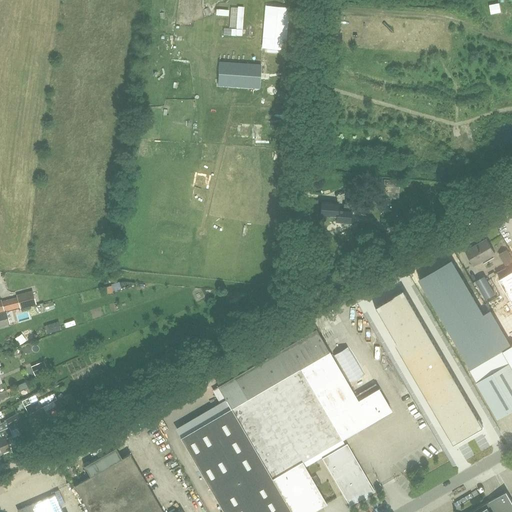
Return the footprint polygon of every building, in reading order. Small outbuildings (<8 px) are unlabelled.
[(219,62),(218,86),(259,88),(260,77),(260,65),(219,62)] [(374,189),(375,177),(362,175),(360,188),(372,189),(374,189)] [(321,202),(320,216),(336,217),(336,222),(350,223),(351,211),(362,212),(363,198),(347,196),(346,210),(343,209),(338,209),(338,203),(321,202)] [(474,266),(495,254),(487,240),(466,252),(474,266)] [(511,261),(511,258),(511,257),(503,262),(505,266),(511,261)] [(429,273),(419,279),(472,370),(505,350),(484,314),(452,260),(429,273)] [(511,272),(499,280),(511,301),(511,272)] [(485,299),(495,294),(485,276),(476,282),(485,299)] [(20,308),(36,304),(32,291),(17,295),(20,308)] [(374,308),(454,445),(483,428),(404,291),(374,308)] [(7,311),(19,308),(17,299),(4,303),(7,311)] [(7,313),(0,314),(0,327),(10,324),(7,313)] [(59,322),(47,325),(49,333),(61,330),(59,322)] [(312,511),(326,504),(301,462),(322,450),(326,456),(344,445),(342,440),(391,411),(378,389),(375,384),(354,396),(329,352),(315,328),(217,386),(230,408),(180,438),(223,511),(312,511)] [(511,346),(505,350),(472,370),(470,370),(499,419),(511,411),(511,346)] [(31,367),(35,375),(47,370),(44,361),(31,367)] [(0,400),(9,396),(6,390),(0,393),(0,400)] [(206,405),(219,398),(217,394),(204,400),(206,405)] [(10,425),(20,420),(17,414),(7,419),(10,425)] [(20,420),(10,425),(11,427),(0,431),(3,437),(0,438),(0,454),(10,450),(5,439),(20,433),(16,423),(21,420),(20,420)] [(84,467),(90,477),(74,487),(88,511),(98,511),(147,484),(174,468),(151,428),(84,467)] [(344,445),(326,456),(322,458),(330,473),(349,506),(374,491),(355,458),(347,444),(345,445),(344,445)] [(162,511),(147,484),(98,511),(162,511)] [(511,511),(511,500),(507,492),(477,509),(477,510),(473,511),(511,511)] [(62,511),(55,494),(17,511),(62,511)]
